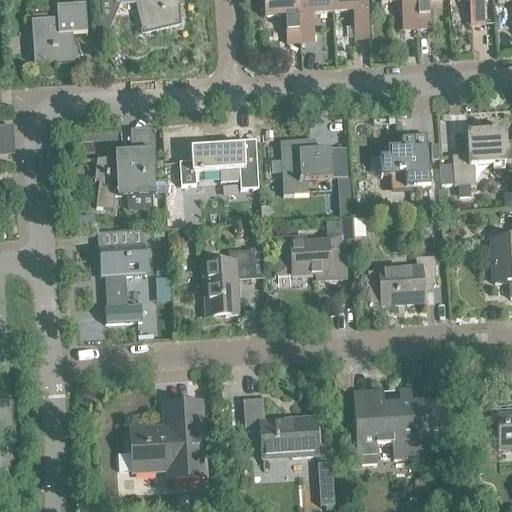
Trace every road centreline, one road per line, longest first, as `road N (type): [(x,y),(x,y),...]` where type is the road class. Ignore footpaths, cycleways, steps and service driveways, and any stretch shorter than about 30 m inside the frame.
road 1 (residential): [(44,360),(511,338)]
road 2 (tertiary): [(36,256),(26,132),(44,107),(227,93)]
road 3 (tertiary): [(227,93),(511,76)]
road 4 (tertiary): [(54,511),(44,360)]
